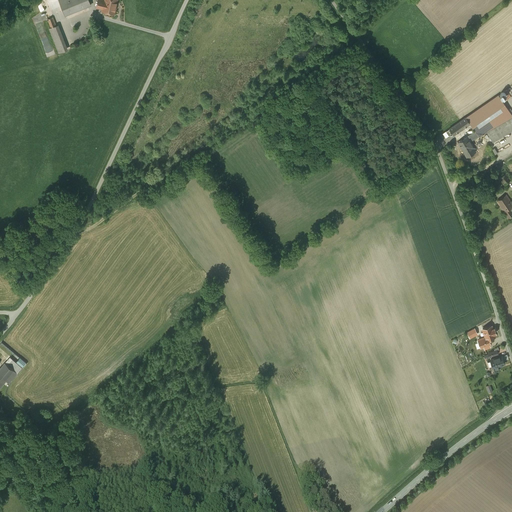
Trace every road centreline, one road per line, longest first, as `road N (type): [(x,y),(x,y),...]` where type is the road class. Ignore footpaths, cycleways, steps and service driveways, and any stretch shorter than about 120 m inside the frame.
road 1 (unclassified): [(511,358),(439,150),(331,0)]
road 2 (unclassified): [(17,313),(75,236),(186,0)]
road 3 (tertiary): [(379,511),(511,407)]
road 4 (track): [(233,511),(183,366)]
road 5 (track): [(75,236),(196,153)]
road 6 (unknown): [(56,72),(49,49),(73,38),(155,65)]
